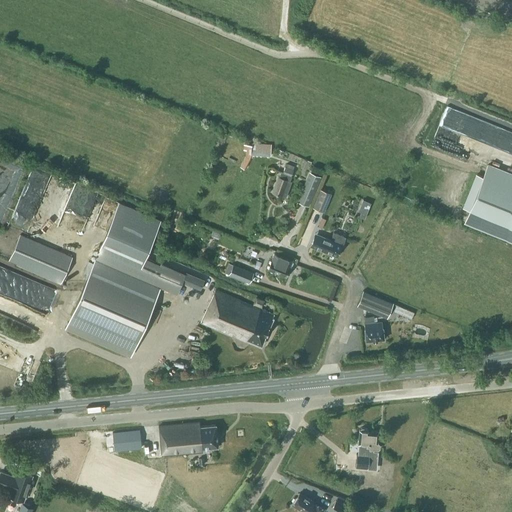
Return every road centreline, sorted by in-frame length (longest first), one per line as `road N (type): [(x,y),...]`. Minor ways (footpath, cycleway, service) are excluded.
road 1 (unclassified): [(301,406),(511,384)]
road 2 (primary): [(302,383),(509,359)]
road 3 (primary): [(136,400),(302,383)]
road 4 (unclassified): [(139,417),(301,406)]
road 5 (unclassified): [(242,511),(301,406)]
